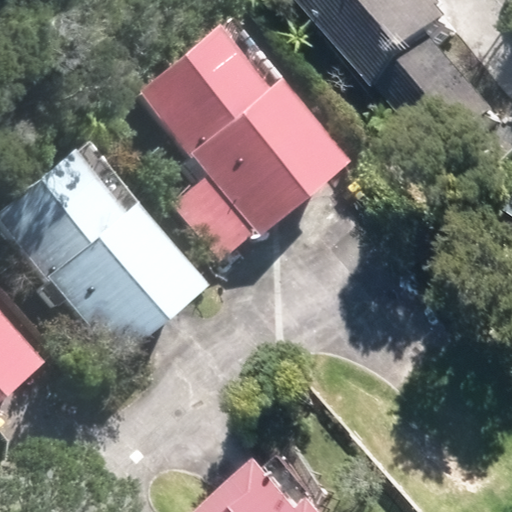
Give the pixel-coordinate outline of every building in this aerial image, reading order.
[(303,0),(373,83),(433,33),(406,0),(303,0)] [(197,34),(118,105),(240,240),(319,169),(197,34)] [(439,60),(383,109),(436,169),(492,120),(439,60)] [(39,164),(0,197),(0,278),(83,374),(163,305),(39,164)] [(511,511),(511,457),(426,369),(360,433),(436,511),(511,511)] [(273,511),(251,486),(221,511),(273,511)]
